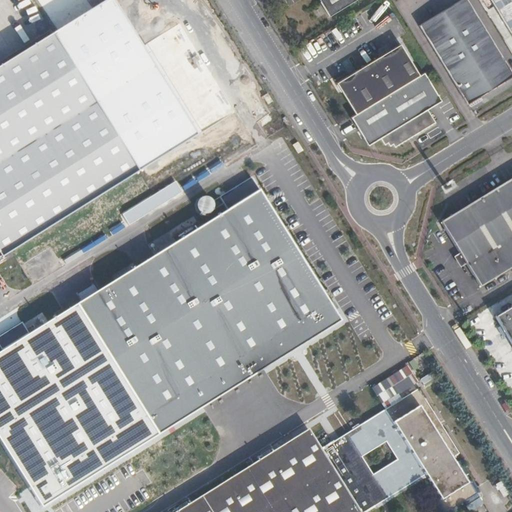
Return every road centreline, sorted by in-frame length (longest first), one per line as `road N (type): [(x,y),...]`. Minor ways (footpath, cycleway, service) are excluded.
road 1 (unclassified): [(396,254),(511,442)]
road 2 (residential): [(238,0),(334,155)]
